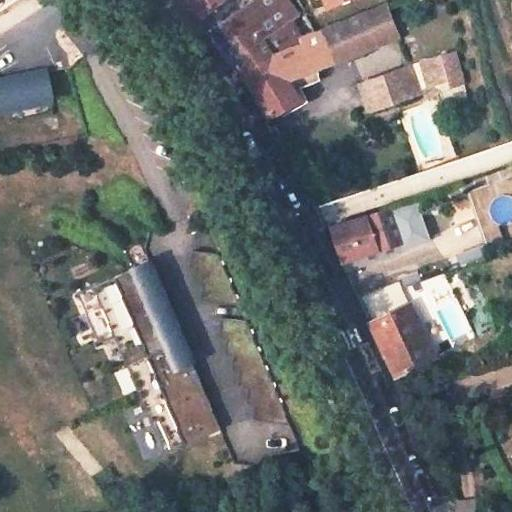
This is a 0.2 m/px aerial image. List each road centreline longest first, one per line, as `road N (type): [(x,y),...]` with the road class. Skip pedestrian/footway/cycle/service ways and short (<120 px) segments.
road 1 (secondary): [(412,511),(194,65),(127,0)]
road 2 (unknown): [(133,5),(0,83)]
